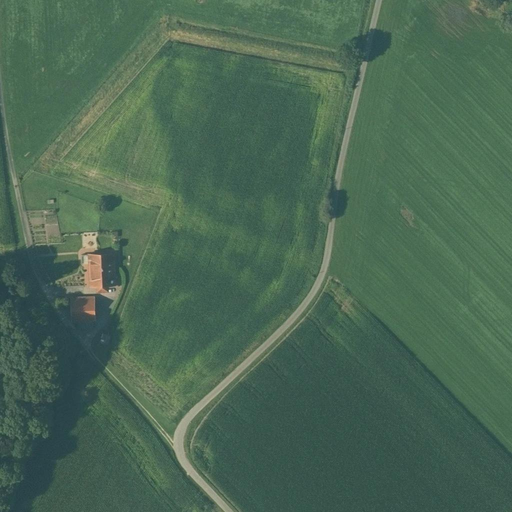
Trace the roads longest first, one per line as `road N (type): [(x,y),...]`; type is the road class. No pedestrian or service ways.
road 1 (unclassified): [(378,0),(349,110),(324,264),(302,305),(179,431),(183,462),(226,511)]
road 2 (track): [(81,332),(96,361),(178,445)]
